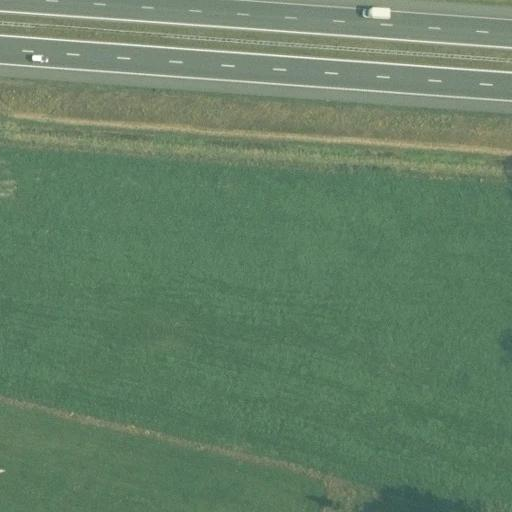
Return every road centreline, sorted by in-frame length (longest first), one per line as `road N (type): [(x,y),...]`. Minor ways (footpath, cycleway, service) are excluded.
road 1 (motorway): [(0,50),(511,87)]
road 2 (motorway): [(511,38),(0,2)]
